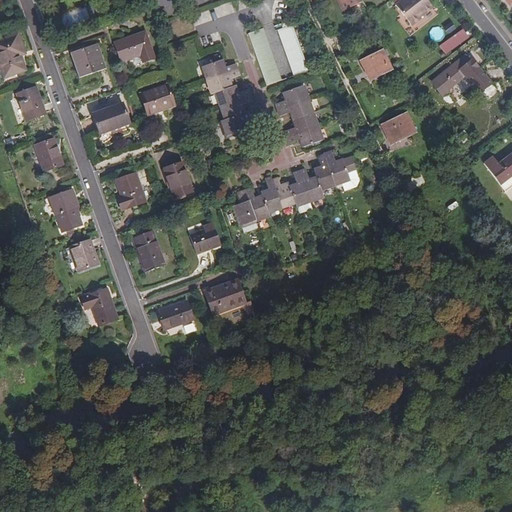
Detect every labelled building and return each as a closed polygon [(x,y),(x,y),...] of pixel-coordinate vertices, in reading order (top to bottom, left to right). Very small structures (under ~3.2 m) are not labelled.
[(336,0),(342,11),(361,2),(360,0),(309,0),(310,0),(336,0)] [(437,14),(426,0),(391,0),(415,31),(437,14)] [(375,26),(384,19),(378,11),(370,17),(375,26)] [(274,29),(289,74),(305,69),(287,18),(277,22),(279,27),(274,29)] [(455,32),(451,26),(444,31),(448,37),(455,32)] [(263,83),(278,78),(260,27),(246,32),(263,83)] [(146,33),(116,43),(120,55),(139,49),(144,62),(155,59),(146,33)] [(22,53),(16,35),(0,40),(0,66),(4,76),(22,70),(18,54),(22,53)] [(97,45),(69,55),(79,78),(106,70),(97,45)] [(388,71),(381,55),(363,64),(371,80),(388,71)] [(206,78),(234,68),(232,62),(223,66),(221,58),(202,65),(206,78)] [(470,60),(458,70),(464,78),(476,94),(489,85),(470,60)] [(454,65),(452,67),(462,80),(464,78),(458,70),(454,65)] [(462,80),(452,67),(431,83),(435,89),(430,93),(437,102),(451,90),(450,89),(462,80)] [(236,75),(234,68),(206,78),(211,92),(213,91),(230,85),(227,77),(236,75)] [(278,108),(307,98),(302,83),(283,90),(285,97),(276,101),(278,108)] [(234,84),(230,85),(213,91),(218,105),(248,94),(246,88),(236,91),(234,84)] [(168,85),(141,94),(148,114),(176,105),(168,85)] [(25,120),(42,113),(33,88),(16,94),(25,120)] [(250,100),(248,94),(218,105),(223,118),(243,111),(240,103),(250,100)] [(311,111),(307,98),(278,108),(280,114),(290,110),(292,117),(311,111)] [(122,104),(92,114),(98,133),(129,124),(122,104)] [(250,108),(243,111),(223,118),(220,119),(226,134),(245,128),(243,119),(253,116),(250,108)] [(316,125),(311,111),(292,117),(295,124),(285,128),(287,134),(316,125)] [(406,117),(384,127),(391,144),(414,133),(406,117)] [(321,137),(316,125),(287,134),(289,140),(299,137),(302,144),(321,137)] [(464,132),(453,140),(461,151),(472,142),(464,132)] [(42,172),(61,166),(52,140),(34,146),(42,172)] [(461,151),(453,140),(448,144),(456,154),(461,151)] [(322,152),(332,182),(340,180),(343,188),(356,183),(358,178),(355,168),(356,166),(352,154),(334,160),(331,150),(322,152)] [(314,175),(318,187),(332,182),(322,152),(316,155),(320,165),(312,167),(314,175)] [(511,153),(499,164),(493,157),(483,165),(500,186),(511,177),(511,153)] [(182,163),(164,169),(174,198),(191,191),(182,163)] [(298,168),(308,199),(321,195),(318,187),(314,175),(308,177),(304,167),(298,168)] [(288,184),(293,200),(294,204),(308,199),(298,168),(291,171),(295,181),(288,184)] [(136,174),(117,180),(122,196),(118,198),(122,209),(146,201),(136,174)] [(261,193),(267,210),(280,205),(270,178),(269,175),(264,177),(267,187),(260,190),(261,193)] [(270,178),(280,205),(293,200),(288,184),(286,181),(279,183),(276,176),(270,178)] [(243,189),(254,218),(268,213),(267,210),(261,193),(254,196),(250,186),(243,189)] [(239,224),(254,218),(243,189),(236,191),(239,202),(232,204),(239,224)] [(59,232),(78,225),(75,216),(76,216),(73,207),(76,206),(69,190),(47,198),(59,232)] [(211,223),(203,226),(204,229),(189,234),(195,251),(218,244),(211,223)] [(152,230),(134,236),(145,269),(164,262),(152,230)] [(87,239),(69,245),(77,268),(95,262),(87,239)] [(54,273),(48,275),(51,283),(57,281),(54,273)] [(237,278),(211,286),(220,310),(245,301),(237,278)] [(94,324),(113,317),(104,288),(79,297),(82,308),(89,306),(94,324)] [(60,308),(70,304),(66,293),(56,296),(60,308)] [(186,298),(157,308),(163,326),(193,316),(186,298)]
